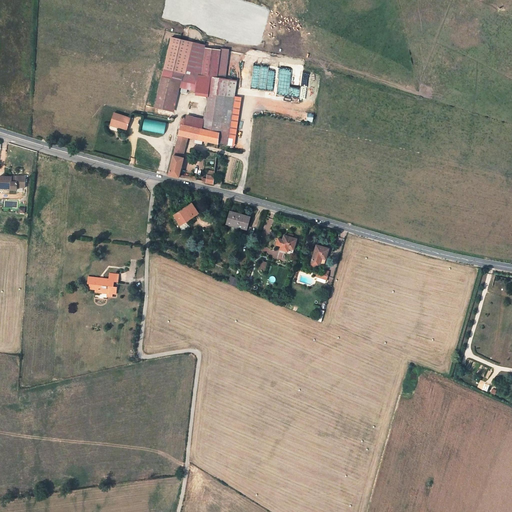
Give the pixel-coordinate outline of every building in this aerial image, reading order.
[(163,69),(191,73),(198,74),(225,79),(228,51),(205,48),(206,45),(172,36),(163,69)] [(243,61),(236,60),(235,70),(242,71),(243,61)] [(176,113),(179,88),(181,88),(181,92),(184,93),(184,89),(196,90),(198,74),(191,73),(191,74),(178,73),(162,71),(157,110),(176,113)] [(196,90),(209,92),(223,94),(224,83),(225,79),(198,74),(196,90)] [(235,85),(224,83),(223,94),(234,96),(235,85)] [(219,132),(223,94),(209,92),(205,113),(203,120),(202,128),(219,132)] [(227,144),(234,96),(223,94),(219,132),(218,143),(227,144)] [(114,112),(110,122),(118,125),(118,126),(127,128),(130,117),(114,112)] [(180,124),(192,126),(194,118),(194,117),(187,116),(186,119),(182,118),(180,124)] [(143,129),(165,134),(167,122),(145,118),(143,129)] [(203,120),(194,118),(192,126),(200,128),(202,128),(203,120)] [(218,143),(219,132),(202,128),(200,128),(192,126),(180,124),(181,125),(176,142),(181,143),(183,136),(187,137),(195,139),(202,140),(218,144),(218,143)] [(175,147),(184,149),(187,137),(183,136),(181,143),(176,142),(176,145),(175,147)] [(179,175),(183,157),(182,157),(184,149),(175,147),(168,174),(179,177),(179,175)] [(206,182),(212,184),(213,184),(214,176),(207,175),(206,179),(206,182)] [(20,180),(11,179),(11,182),(6,182),(6,180),(0,180),(0,192),(5,193),(5,194),(12,195),(13,191),(20,191),(20,180)] [(192,205),(173,217),(179,227),(197,215),(192,205)] [(247,220),(228,215),(225,228),(244,233),(247,220)] [(178,230),(180,234),(181,235),(189,230),(188,228),(186,225),(178,230)] [(293,242),(281,238),(277,249),(289,252),(293,242)] [(326,251),(314,248),(309,264),(317,266),(318,261),(323,262),(326,251)] [(264,268),(258,266),(255,274),(261,276),(264,268)] [(99,281),(99,278),(88,277),(88,285),(90,286),(90,290),(96,291),(103,291),(103,294),(108,294),(108,297),(113,297),(113,294),(117,294),(117,288),(114,287),(115,282),(119,282),(120,274),(110,273),(109,279),(104,278),(103,281),(99,281)] [(319,279),(316,278),(314,282),(324,285),(325,281),(327,276),(321,275),(319,279)]
